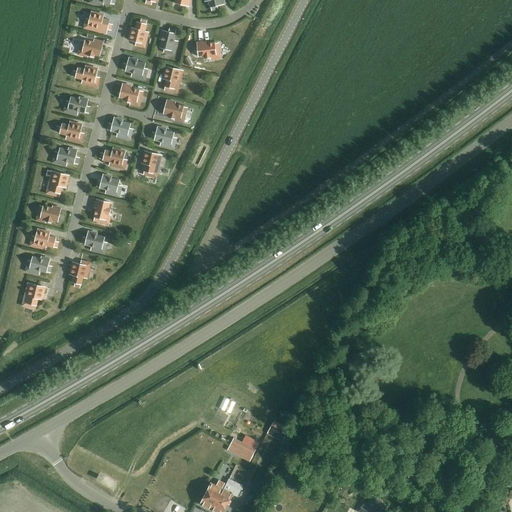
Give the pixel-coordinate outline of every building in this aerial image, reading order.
[(98,32),(106,34),(110,20),(103,18),(103,16),(91,13),(88,25),(99,28),(98,32)] [(130,40),(142,43),(147,25),(137,22),(135,29),(133,28),(130,40)] [(160,48),(172,51),(176,34),(164,31),(160,48)] [(94,55),(99,56),(102,44),(85,40),(82,52),(88,53),(88,55),(93,57),(94,55)] [(205,58),(210,58),(210,56),(216,55),(215,43),(197,45),(198,57),(204,56),(205,58)] [(126,72),(142,76),(145,64),(129,60),(126,72)] [(179,78),(181,78),(183,71),(167,67),(164,79),(166,80),(165,86),(165,87),(164,90),(173,92),(174,89),(175,89),(176,83),(178,83),(179,78)] [(94,83),(97,71),(85,68),(85,70),(78,68),(76,78),(94,83)] [(131,101),(137,102),(139,90),(122,86),(119,98),(125,99),(125,101),(130,103),(131,101)] [(68,109),(85,113),(88,101),(71,97),(68,109)] [(175,117),(181,118),(184,106),(167,102),(164,114),(169,115),(169,117),(174,119),(175,117)] [(111,132),(127,136),(130,124),(114,120),(111,132)] [(79,139),(82,127),(70,124),(69,125),(62,124),(60,134),(79,139)] [(154,141),(171,145),(174,133),(157,129),(154,141)] [(57,160),(74,164),(77,152),(60,148),(57,160)] [(122,165),(125,153),(113,150),(112,152),(106,150),(103,160),(122,165)] [(158,163),(160,163),(162,156),(146,152),(143,164),(145,164),(144,171),(143,175),(152,177),(153,173),(154,173),(155,168),(157,168),(158,163)] [(62,187),(64,187),(67,175),(51,171),(49,179),(51,179),(50,185),(52,185),(51,191),(50,195),(59,197),(60,193),(61,194),(62,187)] [(100,188),(116,192),(119,180),(103,176),(100,188)] [(107,214),(109,215),(111,209),(109,209),(110,203),(98,200),(94,217),(106,220),(107,214)] [(52,221),(58,222),(61,210),(44,206),(40,218),(46,219),(46,221),(51,223),(52,221)] [(34,243),(53,248),(56,238),(49,236),(49,234),(37,231),(34,243)] [(85,245),(102,249),(105,237),(88,233),(85,245)] [(30,269),(46,273),(49,261),(33,257),(30,269)] [(71,282),(82,285),(86,266),(74,263),(71,275),(73,275),(71,282)] [(38,299),(40,299),(43,287),(27,283),(26,290),(28,291),(26,296),(28,297),(27,303),(26,307),(35,309),(36,305),(37,305),(38,299)] [(279,437),(283,439),(288,429),(274,421),(270,428),(281,433),(279,437)] [(234,439),(231,444),(252,455),(255,450),(234,439)] [(285,476),(282,481),(289,485),(292,480),(285,476)] [(217,493),(222,483),(218,481),(215,486),(211,483),(200,504),(212,510),(220,494),(217,493)] [(220,494),(212,510),(215,511),(222,511),(231,494),(237,497),(242,486),(233,481),(228,492),(222,489),(224,486),(223,485),(224,483),(222,483),(217,493),(220,494)]
